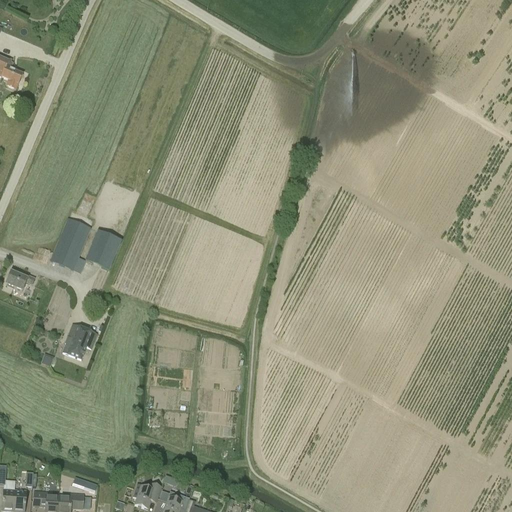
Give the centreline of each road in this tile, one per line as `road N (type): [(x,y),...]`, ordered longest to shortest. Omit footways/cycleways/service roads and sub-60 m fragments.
road 1 (unclassified): [(174,0),(278,59),(298,62),(327,48),(369,0)]
road 2 (unclassified): [(0,212),(90,0)]
